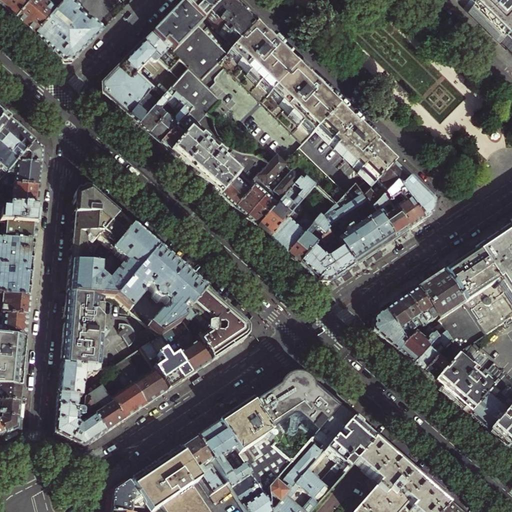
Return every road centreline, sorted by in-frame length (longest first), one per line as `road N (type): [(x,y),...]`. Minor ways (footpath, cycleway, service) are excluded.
road 1 (residential): [(61,130),(28,493)]
road 2 (secondary): [(315,325),(65,107)]
road 3 (residential): [(245,0),(471,220)]
road 4 (secondary): [(61,130),(298,336)]
road 5 (secondary): [(298,336),(499,511)]
road 6 (secondary): [(511,496),(315,325)]
road 7 (tertiary): [(315,325),(471,220)]
road 8 (tertiary): [(166,425),(298,336)]
road 9 (tertiary): [(166,425),(28,493)]
road 10 (residential): [(158,0),(76,84),(65,107)]
road 11 (tertiary): [(71,511),(166,425)]
